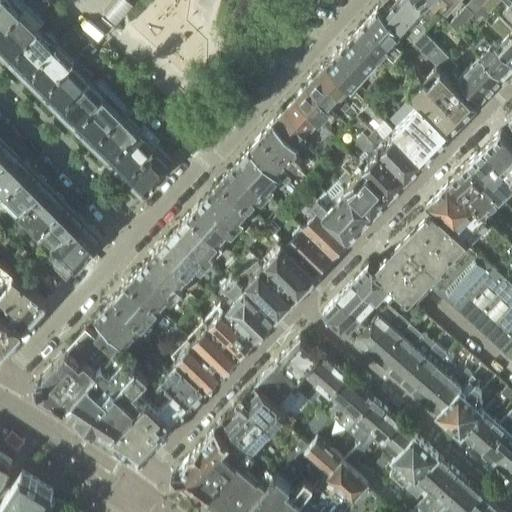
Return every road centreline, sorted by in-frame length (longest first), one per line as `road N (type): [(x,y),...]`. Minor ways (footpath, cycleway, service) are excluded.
road 1 (residential): [(133,236),(198,165),(222,153),(361,0)]
road 2 (residential): [(300,306),(511,88)]
road 3 (residential): [(511,502),(300,306)]
road 4 (residential): [(128,494),(300,306)]
road 5 (residential): [(0,386),(133,236)]
road 6 (residential): [(133,236),(0,101)]
road 7 (residential): [(0,403),(128,494)]
